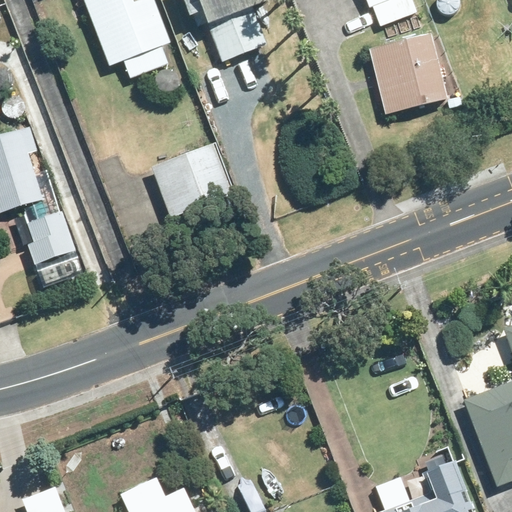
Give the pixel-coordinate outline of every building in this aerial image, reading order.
[(83,0),(114,77),(127,71),(133,87),(172,72),(166,56),(175,53),(154,0),(83,0)] [(259,22),(278,15),(272,0),(184,0),(197,33),(209,28),(225,71),(271,54),(259,22)] [(413,0),(366,0),(372,16),(376,15),(383,33),(420,19),(413,0)] [(373,58),(389,124),(452,109),(436,43),(373,58)] [(33,133),(29,133),(30,136),(0,145),(0,223),(47,210),(32,162),(41,159),(33,133)] [(219,153),(155,177),(175,229),(239,204),(219,153)] [(65,221),(31,234),(48,277),(82,264),(65,221)] [(511,322),(502,326),(511,350),(511,378),(462,398),(495,485),(511,478),(511,322)] [(422,470),(429,491),(373,511),(475,511),(455,457),(422,470)] [(194,511),(182,486),(164,493),(155,474),(118,490),(128,510),(124,511),(194,511)] [(21,497),(26,511),(66,511),(55,484),(21,497)]
